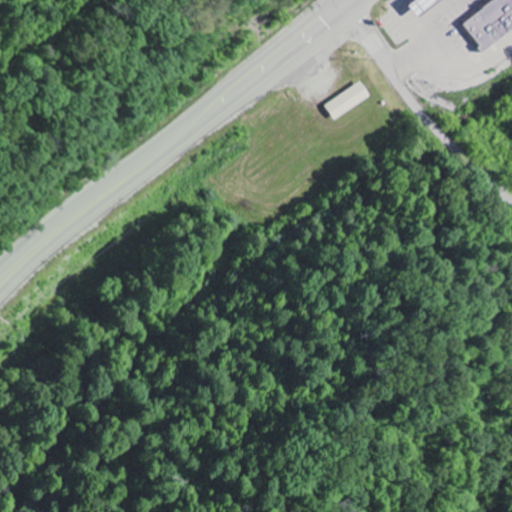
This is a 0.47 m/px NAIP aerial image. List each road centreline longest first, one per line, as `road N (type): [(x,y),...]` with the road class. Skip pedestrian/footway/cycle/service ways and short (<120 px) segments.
road 1 (trunk): [(0,278),(348,0)]
road 2 (residential): [(511,201),(394,78),(358,0)]
